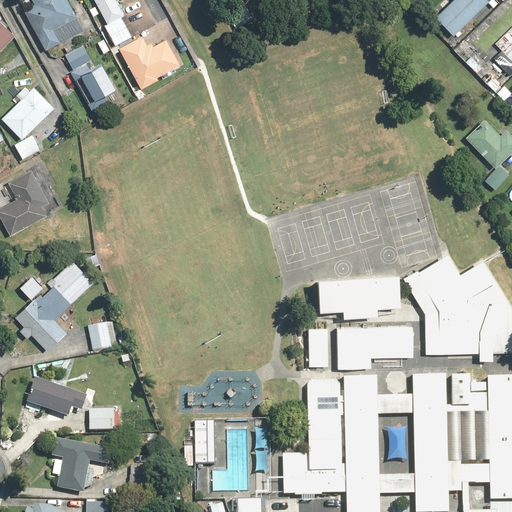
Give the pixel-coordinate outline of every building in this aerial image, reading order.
[(31,0),(33,4),(22,10),(45,51),(81,31),(63,0),(31,0)] [(93,0),(107,24),(103,26),(114,46),(131,37),(120,16),(123,15),(114,0),(93,0)] [(488,0),(452,0),(435,17),(452,35),(488,0)] [(0,49),(14,35),(7,27),(9,25),(2,18),(0,20),(0,49)] [(511,25),(495,44),(501,50),(497,54),(499,56),(495,60),(511,77),(511,25)] [(141,37),(118,49),(140,89),(158,79),(157,77),(179,65),(165,39),(153,46),(151,42),(146,45),(141,37)] [(73,70),(69,72),(91,110),(108,100),(105,95),(114,90),(99,65),(95,67),(82,46),(65,56),(73,70)] [(15,95),(20,100),(1,119),(21,140),(53,108),(33,87),(29,91),(24,86),(15,95)] [(511,150),(511,132),(506,127),(499,135),(483,119),(464,137),(495,167),(511,150)] [(33,136),(14,145),(22,160),(40,150),(33,136)] [(499,166),(484,180),(494,190),(509,176),(499,166)] [(46,217),(41,207),(49,202),(33,170),(8,182),(17,200),(0,208),(0,219),(8,236),(46,217)] [(443,255),(401,280),(426,314),(426,355),(489,355),(511,353),(511,309),(485,260),(458,280),(443,255)] [(67,332),(55,319),(93,284),(72,260),(47,283),(51,287),(45,292),(30,275),(18,286),(31,300),(13,316),(23,326),(18,330),(26,339),(30,335),(45,351),(67,332)] [(398,275),(309,279),(310,308),(399,305),(398,275)] [(112,346),(106,320),(90,324),(82,315),(75,322),(82,330),(87,326),(93,350),(112,346)] [(412,319),(341,321),(342,368),(413,365),(412,319)] [(330,326),(307,327),(309,370),(332,369),(330,326)] [(511,361),(413,365),(418,508),(471,507),(511,505),(511,361)] [(42,408),(54,412),(51,421),(59,423),(62,414),(69,416),(71,407),(80,410),(85,394),(33,379),(29,394),(26,404),(25,408),(29,409),(28,412),(35,414),(36,412),(40,413),(42,408)] [(382,511),(377,379),(343,380),(348,490),(348,511),(382,511)] [(284,493),(348,490),(343,380),(305,382),(308,451),(282,452),(284,493)] [(114,430),(118,430),(118,409),(88,409),(89,431),(114,431),(114,430)] [(212,420),(194,420),(195,465),(213,465),(212,420)] [(87,469),(88,462),(108,465),(111,448),(54,440),(51,457),(61,459),(61,461),(54,460),(52,475),(59,476),(57,488),(83,492),(84,485),(92,486),(94,470),(87,469)] [(193,446),(184,446),(183,468),(192,468),(193,446)] [(146,464),(129,464),(129,490),(146,490),(146,464)] [(270,511),(270,500),(238,500),(238,511),(270,511)] [(85,501),(85,511),(116,511),(117,501),(85,501)]
